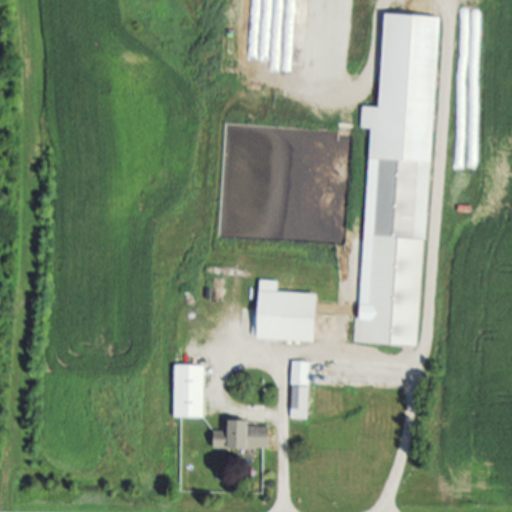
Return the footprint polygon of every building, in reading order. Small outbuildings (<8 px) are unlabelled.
[(422,347),(444,18),(391,14),(385,108),(363,107),(362,128),(375,129),(363,319),(356,318),(355,343),(422,347)] [(323,295),(281,293),(282,282),(264,281),(263,316),(256,316),(255,339),(321,342),(323,295)] [(312,362),(294,362),(292,418),(297,418),(297,412),(310,413),(312,362)] [(208,367),(176,366),(175,418),(206,419),(208,367)] [(255,422),(229,421),(229,432),(214,432),(214,448),(274,450),(274,428),(255,427),(255,422)]
